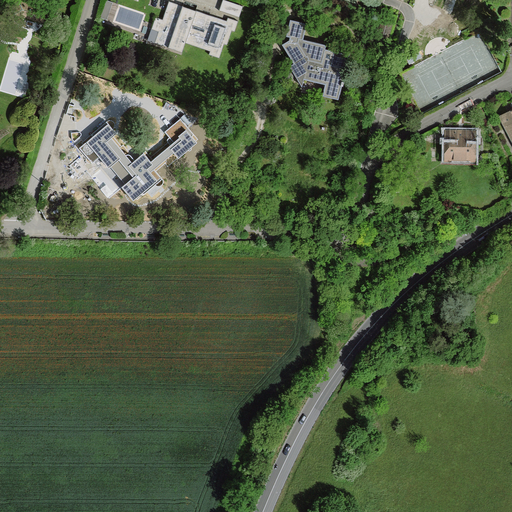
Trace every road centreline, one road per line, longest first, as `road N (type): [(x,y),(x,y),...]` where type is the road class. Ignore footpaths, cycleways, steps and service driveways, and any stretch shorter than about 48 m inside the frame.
road 1 (residential): [(23,227),(290,228),(342,240),(358,222),(364,177),(386,148),(511,78)]
road 2 (secondary): [(263,511),(343,361),(401,296),(511,212)]
road 3 (residential): [(23,227),(91,0)]
